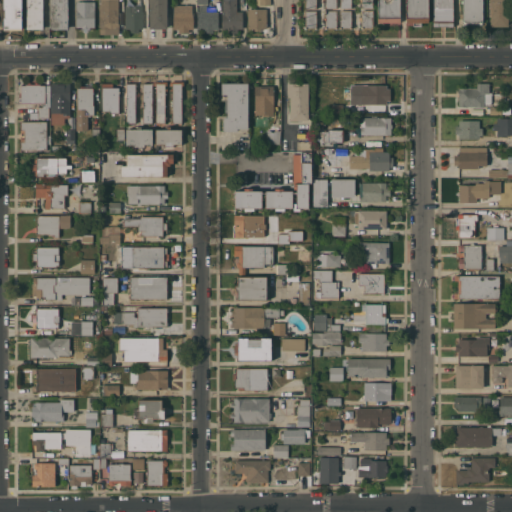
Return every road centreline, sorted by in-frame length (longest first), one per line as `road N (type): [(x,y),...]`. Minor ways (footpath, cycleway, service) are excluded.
road 1 (tertiary): [(511,55),(0,57)]
road 2 (residential): [(511,506),(0,505)]
road 3 (residential): [(201,56),(201,511)]
road 4 (residential): [(420,57),(426,511)]
